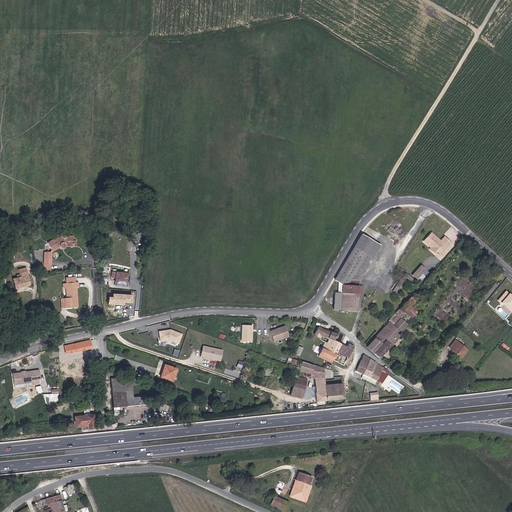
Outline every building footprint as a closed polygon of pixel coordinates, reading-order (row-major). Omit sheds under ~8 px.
[(364,232),(337,278),(335,309),(338,309),(339,293),(342,293),(342,281),(347,283),(363,279),(383,243),(364,232)] [(431,249),(439,256),(452,243),(446,238),(442,242),(433,233),(425,241),(432,248),(431,249)] [(69,247),(78,246),(77,238),(61,238),(52,243),(56,252),(64,249),(67,249),(69,247)] [(15,288),(33,285),(31,270),(21,271),(22,276),(13,278),(15,288)] [(115,283),(129,284),(129,273),(115,273),(115,283)] [(403,296),(412,281),(415,277),(412,274),(399,294),(403,296)] [(511,282),(506,278),(486,303),(511,326),(511,282)] [(362,311),(363,294),(363,286),(363,279),(347,283),(342,281),(342,293),(339,293),(338,309),(362,311)] [(76,282),(66,283),(63,284),(64,290),(65,290),(67,300),(65,300),(66,310),(77,308),(76,298),(78,298),(76,288),(80,287),(79,281),(76,282)] [(134,296),(108,294),(108,306),(126,306),(126,304),(133,304),(134,296)] [(411,315),(416,320),(428,307),(415,295),(404,307),(403,305),(392,316),(394,318),(368,347),(383,357),(407,332),(406,330),(411,324),(407,320),(411,315)] [(253,326),(242,325),(241,342),(253,343),(253,326)] [(286,326),(270,331),(274,343),(290,337),(286,326)] [(330,345),(332,341),(334,334),(317,327),(313,338),(330,345)] [(170,329),(159,332),(160,343),(169,341),(179,344),(183,335),(170,329)] [(461,358),(470,348),(458,338),(450,347),(456,351),(455,353),(461,358)] [(341,363),(344,365),(352,344),(347,339),(345,346),(341,357),(335,355),(333,361),(341,363)] [(77,353),(95,349),(93,340),(76,343),(77,352),(77,353)] [(335,355),(341,357),(345,346),(332,341),(330,345),(332,345),(331,347),(337,349),(335,355)] [(67,355),(77,352),(76,343),(65,345),(67,355)] [(223,350),(203,346),(201,357),(221,361),(223,350)] [(333,361),(335,355),(337,349),(331,347),(329,353),(327,358),(330,360),(333,361)] [(461,358),(463,360),(472,350),(470,348),(461,358)] [(327,358),(329,353),(321,350),(319,355),(327,358)] [(298,362),(304,364),(307,355),(300,352),(297,362),(298,362)] [(363,371),(364,372),(371,357),(364,352),(359,364),(364,366),(363,371)] [(364,372),(371,375),(377,361),(371,357),(364,372)] [(160,375),(171,379),(174,370),(178,371),(179,366),(165,361),(160,375)] [(371,375),(378,378),(383,367),(384,365),(377,361),(371,375)] [(303,370),(316,373),(318,367),(304,364),(303,370)] [(321,400),(330,399),(330,384),(327,384),(326,377),(324,377),(323,369),(318,367),(316,373),(314,376),(319,379),(321,400)] [(381,377),(385,379),(389,370),(383,367),(378,378),(380,379),(381,377)] [(326,377),(332,376),(332,370),(323,369),(324,377),(326,377)] [(27,374),(17,375),(19,386),(38,383),(38,385),(45,384),(44,377),(37,377),(36,372),(31,373),(27,374)] [(134,387),(132,374),(112,377),(117,415),(122,414),(124,407),(148,404),(147,400),(147,397),(140,397),(136,397),(136,396),(134,387)] [(287,394),(305,400),(311,381),(301,377),(296,391),(294,390),(296,385),(291,383),(287,394)] [(330,399),(346,397),(344,382),(330,384),(330,399)] [(93,393),(100,390),(97,384),(91,387),(93,393)] [(372,396),(395,394),(395,389),(387,387),(386,388),(377,384),(371,386),(372,396)] [(92,426),(98,425),(96,413),(77,414),(78,424),(91,423),(92,426)] [(298,493),(307,474),(303,472),(299,480),(302,481),(297,493),(298,493)] [(307,497),(313,485),(316,478),(308,473),(307,474),(298,493),(307,497)] [(298,493),(297,493),(302,481),(299,480),(292,495),(296,497),(298,493)] [(296,497),(308,503),(316,486),(313,485),(307,497),(298,493),(296,497)] [(271,502),(275,504),(280,495),(276,493),(271,502)] [(68,511),(64,494),(51,497),(53,506),(48,507),(49,511),(68,511)] [(275,504),(289,511),(294,502),(280,495),(275,504)]
